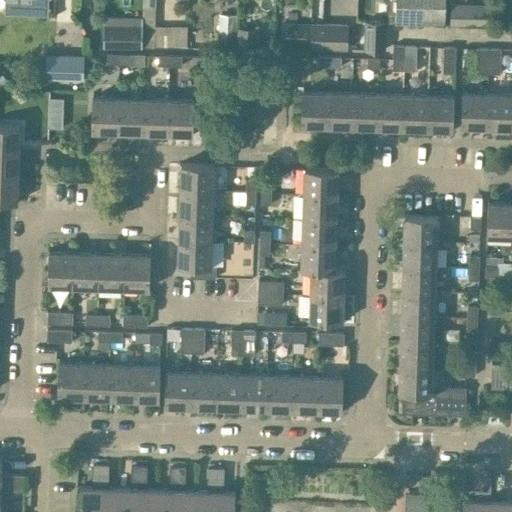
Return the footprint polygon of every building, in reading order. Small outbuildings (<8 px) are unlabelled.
[(387,0),(386,22),(395,22),(443,23),(443,0),(387,0)] [(473,2),(472,25),(489,26),(490,2),(473,2)] [(143,7),(142,45),(155,45),(155,25),(156,8),(143,7)] [(235,15),(220,14),(218,46),(234,46),(235,15)] [(383,21),(365,20),(364,49),(382,50),(383,21)] [(310,43),(311,23),(282,22),(282,43),(310,43)] [(347,23),(313,22),(312,47),(346,49),(347,23)] [(105,23),(105,45),(132,46),(138,46),(140,46),(140,24),(105,23)] [(257,47),(258,27),(238,27),(237,47),(257,47)] [(393,58),(392,68),(404,69),(404,44),(393,44),(393,58)] [(404,44),(404,69),(415,69),(416,45),(404,44)] [(455,47),(444,46),(443,71),(454,71),(455,47)] [(488,72),(489,47),(477,46),(476,71),(488,72)] [(501,47),(489,47),(488,72),(500,72),(501,47)] [(83,54),(50,53),(50,77),(82,78),(83,54)] [(107,53),(107,63),(119,63),(119,54),(107,53)] [(119,54),(119,63),(131,64),(131,54),(119,54)] [(157,65),(169,65),(170,55),(157,55),(157,65)] [(182,56),(170,55),(169,65),(181,66),(182,56)] [(329,66),(329,56),(317,55),(317,66),(329,66)] [(329,56),(329,66),(341,67),(341,56),(329,56)] [(380,57),(367,57),(367,67),(379,68),(380,57)] [(301,124),(327,125),(328,92),(301,91),(301,124)] [(327,125),(351,126),(352,93),(328,92),(327,125)] [(461,126),(487,127),(488,93),(462,92),(461,126)] [(351,126),(377,126),(378,93),(352,93),(351,126)] [(378,93),(377,126),(402,127),(403,94),(378,93)] [(487,127),(511,127),(511,93),(488,93),(487,127)] [(429,95),(403,94),(402,127),(428,128),(429,95)] [(453,96),(429,95),(428,128),(452,129),(453,96)] [(92,130),(116,130),(117,96),(93,96),(92,130)] [(116,130),(142,131),(143,97),(117,96),(116,130)] [(143,97),(142,131),(168,132),(169,97),(143,97)] [(194,98),(169,97),(168,132),(193,132),(194,98)] [(0,148),(18,149),(19,125),(0,124),(0,148)] [(0,148),(0,173),(18,174),(18,149),(0,148)] [(182,163),(181,186),(215,187),(216,164),(182,163)] [(305,167),(304,191),(338,192),(338,168),(305,167)] [(18,174),(0,173),(0,200),(17,201),(18,174)] [(245,179),(245,191),(255,191),(256,179),(245,179)] [(261,179),(261,191),(271,192),(272,179),(261,179)] [(180,211),(214,212),(215,187),(181,186),(180,211)] [(245,191),(245,203),(255,203),(255,191),(245,191)] [(261,191),(261,203),(271,204),(271,192),(261,191)] [(337,217),(338,192),(304,191),(303,216),(337,217)] [(487,235),(511,235),(511,201),(488,201),(487,235)] [(180,211),(179,238),(213,239),(214,212),(180,211)] [(404,214),(404,236),(437,237),(437,215),(404,214)] [(303,216),(302,241),(336,242),(337,217),(303,216)] [(481,216),(470,216),(470,228),(480,228),(481,216)] [(244,229),(243,241),(254,241),(254,229),(244,229)] [(260,229),(259,242),(270,242),(270,230),(260,229)] [(404,236),(403,263),(436,264),(437,237),(404,236)] [(212,265),(213,239),(179,238),(178,265),(192,265),(191,276),(216,277),(216,265),(212,265)] [(302,267),(311,267),(335,268),(336,242),(302,241),(302,267)] [(259,242),(259,254),(269,254),(270,242),(259,242)] [(48,284),(75,285),(76,251),(49,250),(48,284)] [(101,252),(76,251),(75,285),(100,285),(101,252)] [(100,285),(125,286),(126,253),(101,252),(100,285)] [(468,267),(479,267),(479,255),(469,255),(469,253),(455,252),(454,266),(468,267)] [(126,253),(125,286),(149,287),(150,254),(126,253)] [(403,263),(402,288),(435,290),(436,264),(403,263)] [(497,276),(497,265),(485,265),(485,276),(497,276)] [(498,265),(497,276),(510,276),(510,265),(498,265)] [(346,268),(335,268),(311,267),(310,293),(345,294),(346,268)] [(478,279),(479,267),(468,267),(468,279),(478,279)] [(284,281),(258,280),(258,291),(283,292),(284,281)] [(434,314),(435,290),(402,288),(401,313),(434,314)] [(283,292),(258,291),(258,303),(283,304),(283,292)] [(345,294),(310,293),(309,319),(345,320),(345,294)] [(467,305),(467,316),(477,316),(478,305),(467,305)] [(73,311),(47,310),(47,323),(72,323),(73,311)] [(287,311),(257,310),(257,324),(286,325),(287,311)] [(99,324),(99,314),(85,313),(85,324),(99,324)] [(147,313),(123,313),(123,326),(146,326),(147,313)] [(401,313),(400,339),(433,340),(434,314),(401,313)] [(110,314),(99,314),(99,324),(109,325),(110,314)] [(477,316),(467,316),(466,329),(477,330),(477,316)] [(193,327),(181,327),(181,352),(192,353),(193,327)] [(205,328),(193,327),(192,353),(204,353),(205,328)] [(72,329),(47,328),(46,340),(72,341),(72,329)] [(244,330),(232,329),(231,354),(242,354),(244,330)] [(110,330),(98,330),(98,340),(98,341),(109,341),(110,341),(110,330)] [(122,331),(110,330),(110,341),(122,341),(122,331)] [(255,330),(244,330),(242,354),(254,355),(255,330)] [(294,330),(281,330),(281,340),(294,341),(294,330)] [(306,331),(294,330),(294,341),(306,341),(306,331)] [(149,332),(135,331),(135,340),(149,341),(149,332)] [(149,342),(161,342),(162,332),(149,332),(149,341),(149,342)] [(343,333),(319,332),(319,344),(343,344),(343,333)] [(400,339),(399,362),(432,363),(433,340),(400,339)] [(466,351),(466,363),(476,363),(476,360),(476,351),(466,351)] [(58,395),(84,396),(85,363),(59,362),(58,395)] [(432,386),(432,363),(399,362),(399,385),(432,386)] [(511,363),(490,362),(489,386),(510,387),(511,363)] [(110,363),(85,363),(84,396),(109,397),(110,363)] [(109,397),(135,398),(136,364),(110,363),(109,397)] [(466,363),(466,375),(475,375),(476,363),(466,363)] [(160,365),(136,364),(135,398),(159,398),(160,365)] [(165,405),(192,406),(193,372),(166,371),(165,405)] [(218,373),(193,372),(192,406),(217,406),(218,373)] [(217,406),(242,407),(243,374),(218,373),(217,406)] [(268,375),(243,374),(242,407),(267,408),(268,375)] [(267,408),(292,409),(293,375),(268,375),(267,408)] [(292,409),(317,410),(318,376),(293,375),(292,409)] [(343,377),(318,376),(317,410),(342,411),(343,377)] [(465,387),(432,386),(399,385),(398,392),(402,392),(401,412),(464,414),(465,387)] [(0,460),(0,480),(23,482),(23,474),(0,473),(1,461),(0,460)] [(80,485),(78,511),(99,511),(100,464),(92,463),(91,486),(80,485)] [(100,464),(99,511),(117,511),(118,486),(107,486),(108,464),(100,464)] [(118,486),(117,511),(137,511),(138,465),(130,465),(129,487),(118,486)] [(138,465),(137,511),(154,511),(156,488),(145,488),(146,465),(138,465)] [(156,488),(154,511),(175,511),(177,466),(168,466),(167,488),(156,488)] [(177,466),(175,511),(194,511),(195,489),(184,489),(185,466),(177,466)] [(195,489),(194,511),(213,511),(215,467),(207,467),(206,489),(195,489)] [(223,467),(215,467),(213,511),(233,511),(234,491),(222,490),(223,467)] [(461,511),(481,511),(483,477),(475,476),(474,499),(462,498),(461,511)] [(481,511),(500,511),(501,500),(490,499),(491,477),(483,477),(481,511)] [(23,490),(23,482),(0,480),(0,494),(0,489),(23,490)] [(426,511),(427,492),(405,491),(404,511),(426,511)] [(511,511),(511,499),(501,500),(500,511),(511,511)]
